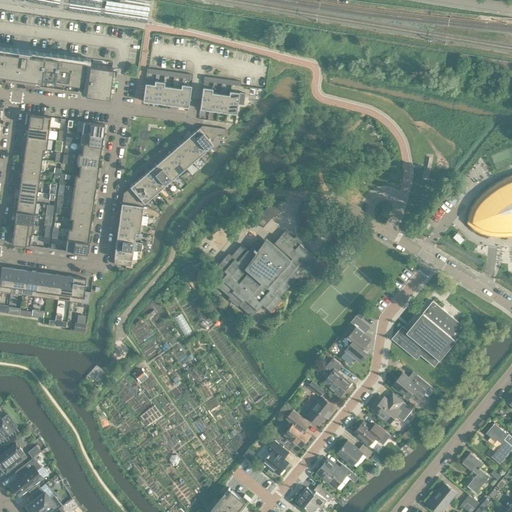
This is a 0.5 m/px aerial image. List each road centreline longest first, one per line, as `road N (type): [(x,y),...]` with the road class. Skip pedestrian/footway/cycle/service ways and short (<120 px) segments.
road 1 (residential): [(272,501),(373,378),(382,320),(434,257)]
road 2 (residential): [(0,252),(96,265),(118,109)]
road 3 (residential): [(397,511),(511,371)]
